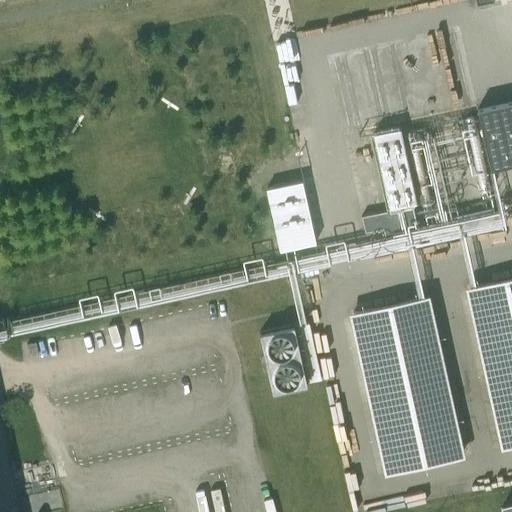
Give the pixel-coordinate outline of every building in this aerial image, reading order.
[(511,100),(477,108),(491,168),(511,162),(511,100)] [(415,199),(399,124),(373,130),(389,204),(415,199)] [(302,180),(266,188),(279,250),(315,242),(302,180)] [(511,445),(511,276),(469,286),(504,447),(511,445)] [(459,457),(424,296),(353,311),(388,472),(459,457)] [(265,390),(320,379),(308,320),(253,332),(265,390)] [(511,511),(511,502),(501,505),(502,511),(511,511)]
